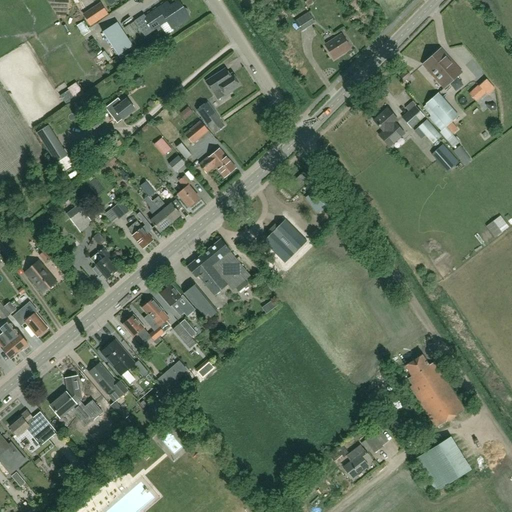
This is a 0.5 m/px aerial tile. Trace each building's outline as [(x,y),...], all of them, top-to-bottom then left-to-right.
[(167,3),(145,18),(153,30),(167,21),(172,29),(189,18),(187,16),(189,15),(189,13),(187,9),(185,9),(184,10),(178,2),(170,7),(167,3)] [(101,18),(95,8),(84,15),(90,25),(101,18)] [(308,13),(295,22),(301,31),(314,23),(308,13)] [(77,26),(83,37),(90,32),(83,22),(77,26)] [(116,23),(103,32),(118,55),(132,46),(117,22),(116,23)] [(334,60),(351,49),(341,35),(325,45),(334,60)] [(461,73),(441,49),(423,65),(443,89),(461,73)] [(206,83),(213,94),(221,89),(225,97),(240,87),(233,75),(230,77),(226,70),(206,83)] [(410,76),(406,72),(400,76),(405,81),(410,76)] [(491,91),(494,83),(488,80),(485,88),(491,91)] [(69,89),(76,99),(83,95),(76,84),(69,89)] [(472,94),(479,102),(489,94),(481,85),(472,94)] [(458,116),(438,93),(434,96),(426,104),(426,105),(423,108),(430,116),(429,118),(441,132),(451,122),(458,116)] [(118,98),(105,108),(113,118),(118,114),(122,119),(134,109),(126,99),(121,103),(118,98)] [(486,100),(480,104),(486,112),(492,108),(486,100)] [(224,127),(207,103),(197,110),(214,134),(224,127)] [(185,120),(193,113),(188,107),(180,114),(185,120)] [(402,118),(411,128),(424,117),(414,107),(402,118)] [(387,109),(373,121),(383,132),(378,135),(389,147),(404,133),(395,123),(397,120),(387,109)] [(95,132),(104,125),(99,118),(90,124),(95,132)] [(441,137),(426,120),(418,128),(432,144),(441,137)] [(208,132),(200,122),(185,135),(193,144),(208,132)] [(67,156),(57,140),(48,126),(46,127),(44,125),(37,130),(38,132),(36,133),(56,164),(67,156)] [(164,138),(157,145),(167,156),(174,150),(164,138)] [(188,160),(194,155),(184,143),(179,148),(188,160)] [(442,145),(431,155),(447,173),(458,163),(442,145)] [(89,157),(95,165),(107,155),(101,147),(89,157)] [(462,147),(456,151),(465,166),(472,162),(462,147)] [(206,174),(215,166),(226,178),(236,170),(225,157),(219,150),(200,166),(206,174)] [(103,174),(113,166),(108,161),(113,157),(111,154),(97,166),(103,174)] [(175,172),(185,164),(178,156),(168,164),(175,172)] [(308,177),(303,172),(295,180),(300,185),(308,177)] [(189,208),(200,199),(189,186),(191,184),(185,176),(179,181),(186,189),(179,195),(189,208)] [(334,202),(322,186),(306,198),(318,214),(334,202)] [(152,202),(153,202),(148,196),(144,200),(151,208),(150,211),(155,217),(151,221),(160,232),(170,224),(152,202)] [(159,197),(153,202),(152,202),(170,224),(181,215),(172,204),(167,207),(159,197)] [(121,202),(120,202),(118,198),(113,202),(116,206),(111,210),(110,210),(117,219),(119,220),(129,212),(121,202)] [(80,232),(92,223),(79,206),(67,215),(80,232)] [(99,214),(92,208),(87,214),(94,220),(99,214)] [(504,217),(490,225),(497,237),(511,229),(504,217)] [(133,235),(132,236),(143,249),(153,241),(147,234),(150,232),(145,226),(142,228),(137,222),(128,229),(133,235)] [(273,236),(279,229),(275,225),(268,231),(273,236)] [(232,291),(235,288),(239,292),(248,284),(245,280),(250,276),(220,239),(187,267),(196,278),(198,276),(214,296),(227,285),(232,291)] [(109,259),(111,257),(104,249),(98,254),(104,260),(96,266),(107,279),(118,271),(109,259)] [(44,251),(40,255),(46,263),(50,259),(44,251)] [(43,293),(56,282),(39,261),(26,272),(43,293)] [(218,312),(195,284),(184,294),(207,321),(218,312)] [(170,285),(165,288),(164,288),(161,291),(161,292),(159,293),(171,307),(172,306),(177,312),(179,315),(183,312),(186,316),(194,309),(182,295),(180,297),(170,285)] [(152,299),(147,303),(146,303),(143,305),(143,307),(142,308),(149,315),(144,319),(152,329),(158,323),(155,319),(157,317),(161,321),(166,316),(164,314),(165,313),(163,311),(164,311),(159,306),(158,307),(152,299)] [(0,316),(3,321),(10,315),(0,302),(0,316)] [(16,310),(10,302),(5,305),(11,314),(16,310)] [(17,313),(37,337),(48,328),(35,312),(31,316),(24,307),(17,313)] [(154,341),(158,337),(153,331),(149,335),(143,329),(144,328),(140,323),(139,324),(133,316),(128,320),(126,320),(124,322),(124,324),(123,324),(129,332),(128,333),(131,336),(132,335),(133,337),(137,334),(144,342),(151,337),(154,341)] [(7,327),(3,331),(2,331),(19,351),(29,344),(14,326),(9,330),(7,327)] [(159,327),(153,331),(158,337),(164,333),(159,327)] [(191,327),(185,331),(191,338),(196,334),(191,327)] [(0,328),(0,345),(11,359),(19,351),(2,331),(3,331),(0,328)] [(186,332),(180,338),(190,349),(195,344),(191,338),(186,332)] [(109,342),(104,347),(105,348),(100,352),(120,375),(127,369),(134,364),(114,340),(110,344),(109,342)] [(436,429),(465,411),(438,369),(434,363),(429,366),(422,356),(405,367),(410,376),(408,378),(412,385),(410,386),(436,429)] [(134,365),(143,377),(148,373),(139,361),(134,365)] [(89,373),(107,393),(108,395),(110,395),(114,391),(120,398),(127,391),(120,382),(117,385),(99,364),(95,368),(93,367),(90,370),(90,372),(89,373)] [(166,389),(177,380),(169,371),(158,380),(166,389)] [(84,428),(103,412),(92,400),(85,407),(79,400),(81,399),(77,377),(66,379),(69,393),(67,395),(67,394),(51,408),(60,418),(70,409),(75,415),(74,416),(84,428)] [(160,420),(178,402),(169,393),(151,410),(160,420)] [(115,402),(114,403),(110,406),(117,414),(122,410),(115,402)] [(10,428),(11,429),(9,431),(14,436),(16,435),(17,436),(26,428),(36,440),(45,432),(50,438),(57,432),(40,412),(39,413),(40,414),(40,413),(42,415),(36,421),(27,411),(18,418),(19,420),(10,428)] [(383,447),(382,446),(388,442),(379,430),(365,441),(371,449),(374,454),(383,447)] [(12,455),(17,450),(11,443),(8,445),(0,435),(0,455),(0,456),(9,466),(16,459),(12,455)] [(472,471),(452,438),(417,459),(438,492),(472,471)] [(330,457),(333,462),(341,456),(343,458),(348,454),(342,446),(338,449),(339,450),(330,457)] [(348,456),(352,462),(343,468),(352,479),(368,467),(364,462),(369,458),(361,446),(348,456)] [(118,464),(70,505),(75,511),(76,511),(90,501),(88,499),(123,469),(118,464)] [(85,467),(75,476),(82,484),(92,475),(85,467)] [(21,488),(26,483),(16,472),(12,476),(21,488)] [(309,486),(293,497),(297,503),(313,491),(309,486)]
